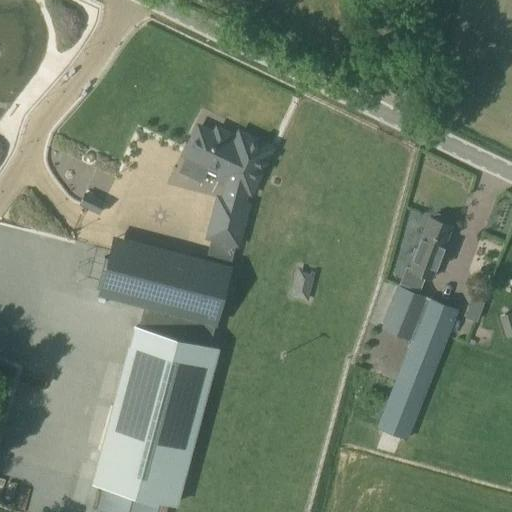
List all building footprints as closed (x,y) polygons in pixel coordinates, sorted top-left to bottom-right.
[(245,189),(250,191),(270,148),(240,133),(234,144),(225,139),(227,136),(216,131),(215,134),(198,127),(186,154),(189,156),(186,162),(187,166),(200,172),(204,171),(207,164),(222,171),(219,176),(234,184),(229,201),(219,198),(209,236),(236,243),(246,205),(241,204),(245,189)] [(103,201),(84,191),(77,206),(96,215),(103,201)] [(432,217),(429,216),(409,268),(406,266),(400,283),(418,290),(424,275),(431,277),(451,225),(448,224),(450,221),(448,217),(436,213),(433,214),(432,217)] [(229,275),(112,245),(100,292),(146,303),(140,327),(137,326),(96,482),(175,503),(216,347),(209,345),(215,322),(216,322),(229,275)] [(406,440),(457,309),(398,285),(381,328),(410,340),(376,428),(406,440)]
